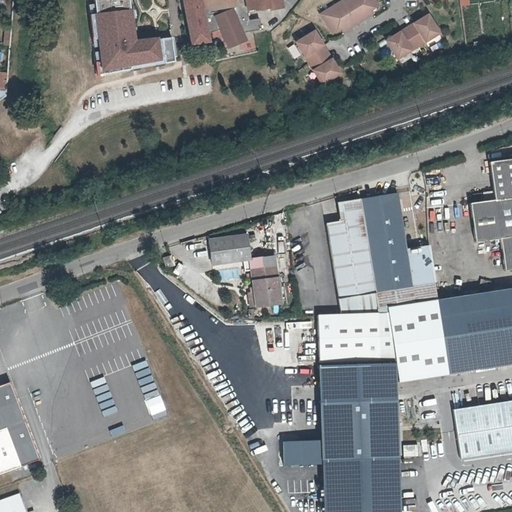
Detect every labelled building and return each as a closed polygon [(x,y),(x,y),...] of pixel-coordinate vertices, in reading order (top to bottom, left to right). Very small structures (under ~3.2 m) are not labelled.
[(86,0),(97,74),(159,64),(156,40),(155,38),(133,42),(127,0),(86,0)] [(205,34),(200,10),(198,0),(180,0),(189,41),(205,38),(205,34)] [(198,0),(200,10),(235,3),(234,0),(198,0)] [(244,0),(245,6),(251,5),(252,9),(265,7),(265,8),(268,9),(268,8),(267,0),(244,0)] [(267,0),(268,8),(281,6),(279,0),(267,0)] [(341,31),(342,34),(374,16),(371,11),(380,7),(375,0),(340,0),(318,13),(332,35),(341,31)] [(428,14),(384,40),(396,61),(440,34),(428,14)] [(225,32),(219,34),(225,49),(247,40),(242,32),(236,24),(223,28),(225,32)] [(311,39),(315,37),(311,30),(293,41),(305,62),(318,83),(336,72),(332,66),(328,68),(320,54),(311,39)] [(328,68),(332,66),(328,58),(324,51),(320,45),(315,37),(311,39),(320,54),(328,68)] [(171,38),(156,40),(159,64),(174,62),(171,38)] [(493,187),(482,188),(482,194),(469,196),(469,199),(473,235),(498,233),(501,265),(511,264),(511,155),(490,158),(493,187)] [(360,192),(377,308),(412,304),(404,238),(398,186),(360,192)] [(316,362),(377,361),(377,308),(360,192),(338,195),(342,215),(324,217),(338,312),(315,315),(316,362)] [(412,304),(434,300),(426,234),(404,238),(412,304)] [(241,261),(247,260),(244,235),(206,240),(209,265),(241,261)] [(173,266),(169,255),(161,258),(164,269),(173,266)] [(273,257),(247,260),(248,271),(250,288),(253,306),(280,303),(273,257)] [(412,304),(377,308),(377,361),(391,360),(395,383),(511,363),(511,286),(434,300),(412,304)] [(187,293),(181,303),(204,318),(211,308),(187,293)] [(377,361),(316,362),(318,440),(319,464),(320,511),(395,511),(393,383),(395,383),(391,360),(377,361)] [(4,381),(0,382),(0,426),(1,426),(16,464),(34,457),(4,381)] [(511,400),(451,409),(459,460),(511,451),(511,400)] [(0,470),(16,464),(1,426),(0,426),(0,470)] [(319,464),(318,440),(281,442),(281,465),(319,464)] [(402,444),(403,456),(418,455),(417,443),(402,444)] [(0,502),(0,511),(21,511),(17,497),(0,502)]
